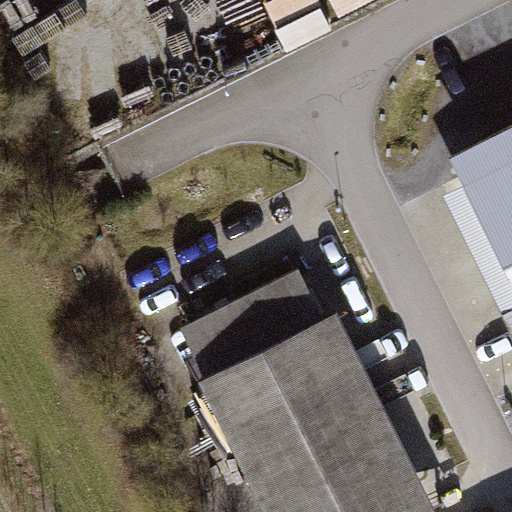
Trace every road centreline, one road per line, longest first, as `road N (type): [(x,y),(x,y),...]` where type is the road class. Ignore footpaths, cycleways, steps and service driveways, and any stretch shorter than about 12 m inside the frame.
road 1 (residential): [(308,78),(511,488)]
road 2 (residential): [(308,78),(118,170)]
road 3 (residential): [(464,0),(308,78)]
